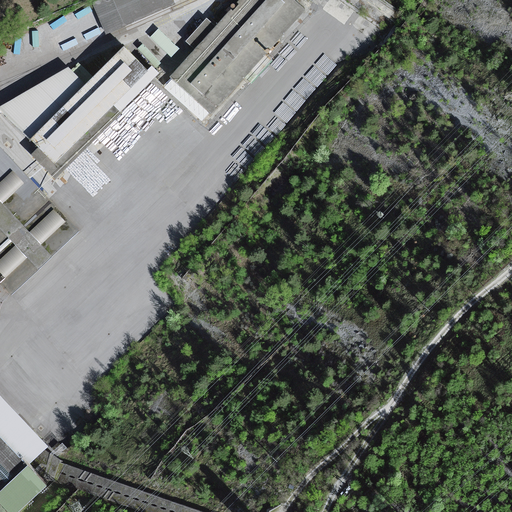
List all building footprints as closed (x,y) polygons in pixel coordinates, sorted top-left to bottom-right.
[(99,0),(89,5),(104,38),(174,6),(171,0),(99,0)] [(305,13),(289,0),(246,0),(173,83),(212,118),(305,13)] [(298,0),(375,48),(402,5),(395,0),(298,0)] [(259,162),(354,55),(312,18),(217,126),(259,162)] [(141,69),(121,50),(91,75),(78,65),(72,73),(66,69),(0,107),(0,116),(35,153),(28,159),(33,164),(24,172),(66,216),(87,240),(97,228),(133,273),(248,170),(161,75),(148,67),(141,69)] [(0,147),(0,297),(68,378),(78,368),(91,381),(122,347),(107,337),(144,306),(122,281),(133,273),(97,228),(87,240),(66,216),(24,172),(0,147)] [(0,510),(1,511),(24,511),(53,486),(35,467),(55,449),(0,394),(0,351),(16,337),(0,320),(0,510)] [(61,456),(55,449),(35,467),(53,486),(125,511),(200,511),(72,468),(68,465),(79,454),(70,446),(61,456)]
